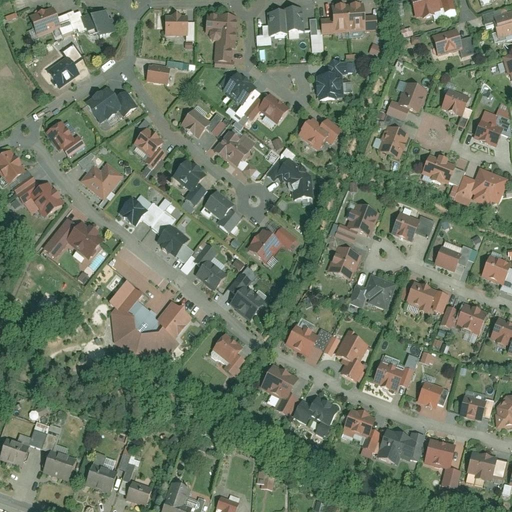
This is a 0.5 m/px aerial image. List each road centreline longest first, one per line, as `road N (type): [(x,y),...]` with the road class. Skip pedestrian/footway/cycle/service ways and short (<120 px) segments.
road 1 (residential): [(26,133),(67,192),(262,352),(394,417),(511,449)]
road 2 (residential): [(120,75),(162,127),(256,205)]
road 3 (residential): [(511,314),(383,259)]
